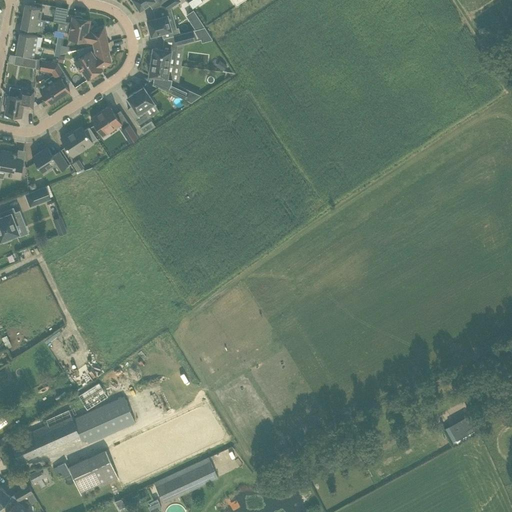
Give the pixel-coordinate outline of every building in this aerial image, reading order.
[(133,0),(136,3),(134,5),(137,8),(139,8),(139,9),(153,0),(133,0)] [(165,0),(160,4),(165,10),(180,0),(179,0),(165,0)] [(25,4),(22,16),(40,19),(42,8),(25,4)] [(58,21),(65,23),(67,8),(66,12),(60,10),(58,21)] [(163,38),(173,35),(180,33),(178,27),(171,29),(167,14),(147,20),(149,27),(148,28),(149,32),(150,33),(151,35),(161,32),(163,38)] [(93,42),(94,45),(107,42),(103,26),(90,30),(90,31),(88,30),(90,19),(82,18),(81,16),(76,15),(74,17),(72,16),(68,38),(93,42)] [(40,19),(22,16),(20,27),(42,31),(43,25),(39,25),(40,19)] [(180,33),(173,35),(176,45),(195,40),(202,38),(203,42),(213,39),(205,27),(192,30),(180,33)] [(19,32),(18,42),(35,45),(37,35),(19,32)] [(35,45),(18,42),(16,52),(33,55),(35,45)] [(107,42),(94,45),(95,50),(92,53),(90,51),(74,62),(80,71),(82,70),(88,79),(103,69),(102,68),(111,62),(108,50),(109,49),(107,42)] [(151,60),(151,61),(170,64),(172,49),(163,47),(163,49),(153,47),(152,53),(151,53),(150,54),(149,59),(150,60),(151,60)] [(23,56),(21,65),(35,68),(36,59),(23,56)] [(39,69),(51,71),(53,74),(54,76),(63,70),(58,61),(41,59),(39,69)] [(170,64),(151,61),(151,63),(149,63),(148,63),(148,68),(148,69),(150,69),(149,75),(168,78),(170,64)] [(40,90),(44,96),(49,104),(70,91),(64,83),(61,85),(56,79),(40,90)] [(166,90),(184,98),(189,89),(170,81),(166,90)] [(5,113),(21,116),(23,107),(33,108),(34,90),(20,88),(19,96),(8,94),(8,96),(6,96),(4,103),(6,104),(5,113)] [(127,108),(138,124),(149,117),(144,109),(154,102),(145,89),(144,90),(141,90),(140,88),(127,97),(132,105),(127,108)] [(90,118),(96,126),(102,136),(121,123),(109,105),(90,118)] [(120,128),(129,142),(138,136),(129,123),(120,128)] [(147,123),(140,127),(144,133),(151,129),(147,123)] [(93,143),(92,141),(97,138),(89,127),(84,130),(81,126),(69,134),(68,132),(60,138),(73,156),(93,143)] [(32,156),(37,165),(43,173),(52,167),(56,172),(67,164),(59,151),(52,155),(47,147),(32,156)] [(16,159),(17,155),(17,152),(0,149),(0,150),(0,168),(5,170),(4,175),(20,178),(23,160),(16,159)] [(72,163),(77,171),(84,166),(78,158),(72,163)] [(25,193),(30,206),(50,198),(45,185),(25,193)] [(0,216),(0,239),(3,239),(3,241),(10,238),(9,236),(19,233),(15,224),(23,222),(20,213),(15,215),(12,208),(0,213),(2,216),(0,216)] [(53,218),(61,234),(67,231),(60,215),(53,218)] [(59,344),(66,355),(83,342),(75,332),(59,344)] [(144,382),(156,384),(166,377),(168,366),(161,356),(149,353),(139,360),(137,371),(144,382)] [(76,392),(102,372),(89,356),(63,376),(76,392)] [(78,395),(87,409),(108,396),(99,382),(78,395)] [(12,446),(19,462),(79,435),(82,440),(86,438),(88,443),(135,421),(123,395),(78,415),(74,406),(69,409),(68,408),(45,418),(48,425),(29,433),(31,437),(12,446)] [(56,465),(61,476),(70,472),(81,495),(118,477),(105,448),(70,465),(67,460),(56,465)] [(155,486),(163,502),(217,477),(209,461),(155,486)] [(39,468),(28,472),(31,482),(43,477),(39,468)] [(24,479),(19,483),(22,488),(27,485),(24,479)] [(14,493),(18,500),(32,492),(28,485),(14,493)] [(0,507),(10,495),(0,486),(0,507)] [(147,503),(149,511),(158,511),(157,507),(159,506),(157,499),(147,503)] [(7,511),(32,511),(17,500),(7,511)]
